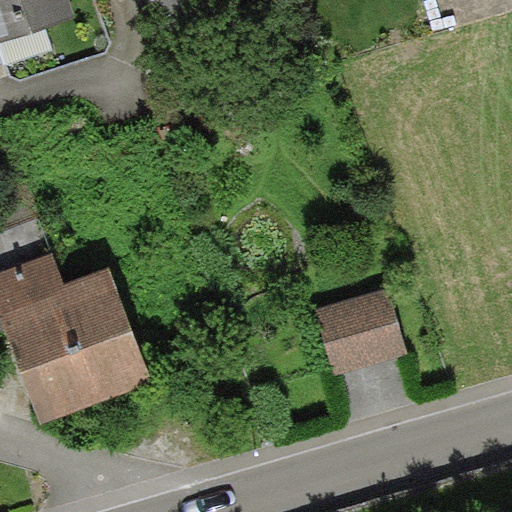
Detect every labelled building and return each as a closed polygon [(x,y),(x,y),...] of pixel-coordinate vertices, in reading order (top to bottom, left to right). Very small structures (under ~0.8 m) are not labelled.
[(0,0),(0,44),(76,20),(68,0),(0,0)] [(142,0),(149,20),(208,0),(142,0)] [(0,275),(52,257),(23,176),(0,183),(0,275)] [(154,387),(112,272),(63,290),(52,257),(0,275),(0,317),(40,428),(154,387)] [(391,291),(318,311),(337,376),(409,355),(391,291)]
